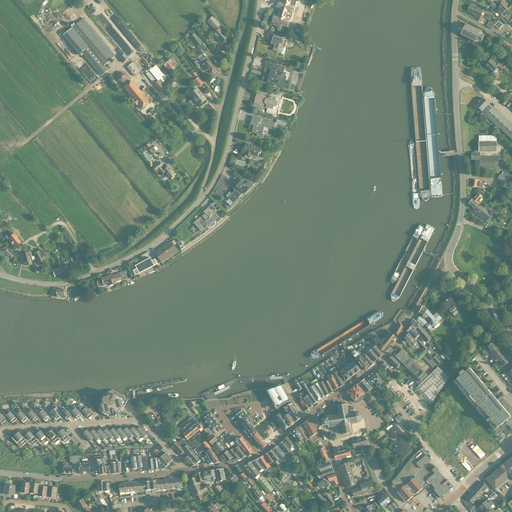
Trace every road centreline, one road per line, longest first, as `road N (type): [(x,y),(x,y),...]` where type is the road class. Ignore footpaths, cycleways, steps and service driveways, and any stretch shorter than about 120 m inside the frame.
road 1 (tertiary): [(450,269),(463,192),(456,0)]
road 2 (tertiary): [(200,201),(142,250),(78,278),(45,284),(0,274)]
road 3 (tertiary): [(200,201),(229,141),(259,0)]
road 4 (residential): [(182,470),(141,420),(0,429)]
road 5 (residential): [(310,414),(388,352),(436,276),(450,269)]
road 6 (residential): [(182,470),(80,479),(0,473)]
